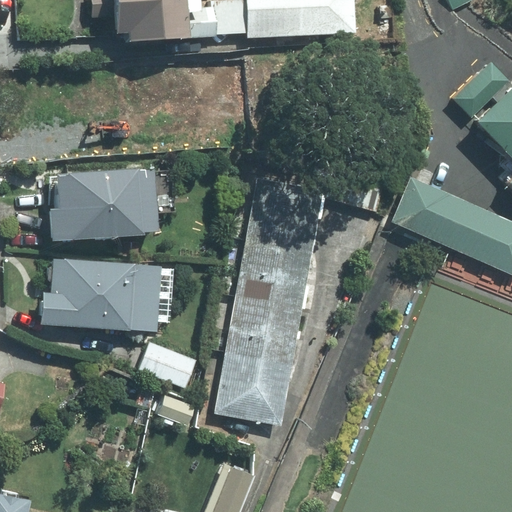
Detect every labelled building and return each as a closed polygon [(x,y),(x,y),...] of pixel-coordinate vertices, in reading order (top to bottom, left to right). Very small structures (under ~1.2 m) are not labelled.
[(91,0),(92,14),(117,13),(118,29),(128,29),(128,35),(246,31),(244,0),(213,0),(213,2),(205,2),(205,0),(91,0)] [(249,0),(250,33),(354,31),(353,0),(249,0)] [(447,0),(453,10),(472,0),(447,0)] [(145,57),(147,125),(209,123),(209,119),(264,117),(262,54),(145,57)] [(469,110),(460,119),(508,170),(495,182),(511,200),(511,77),(506,83),(485,60),(452,91),(469,110)] [(159,165),(53,168),(55,234),(161,231),(159,165)] [(511,217),(418,175),(397,222),(446,245),(511,274),(511,272),(511,217)] [(321,186),(257,176),(219,410),(283,420),(321,186)] [(162,260),(55,255),(53,288),(47,288),(46,320),(159,325),(162,260)] [(196,356),(155,341),(145,370),(185,385),(196,356)] [(198,403),(165,392),(159,413),(191,424),(198,403)] [(239,511),(256,472),(226,460),(205,511),(239,511)] [(33,511),(36,496),(0,489),(0,511),(33,511)]
